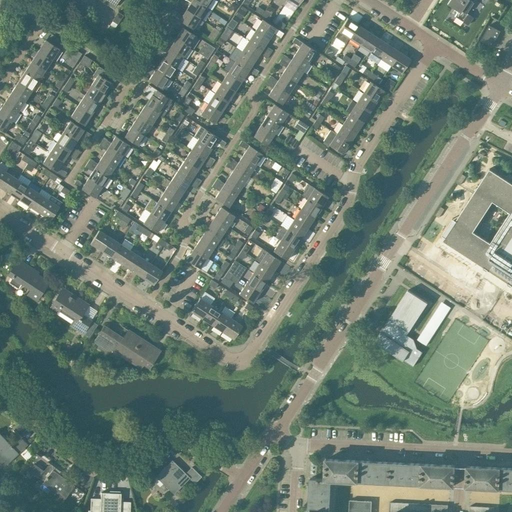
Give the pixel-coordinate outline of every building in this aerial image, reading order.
[(100,0),(113,8),(118,0),(100,0)] [(206,8),(194,0),(185,0),(190,3),(186,9),(200,18),(206,8)] [(470,0),(450,0),(447,5),(458,12),(454,17),(467,25),(472,17),(466,13),(473,2),(470,0)] [(261,16),(264,11),(258,7),(255,11),(261,16)] [(243,11),(239,8),(234,15),(239,18),(243,11)] [(193,29),(200,18),(186,9),(182,16),(175,11),(172,15),(193,29)] [(270,15),(264,11),(261,16),(267,20),(270,15)] [(123,15),(118,12),(112,21),(117,24),(123,15)] [(273,23),(282,29),(285,25),(276,18),(273,23)] [(349,38),(358,25),(347,18),(338,32),(349,38)] [(283,33),(275,28),(262,20),(255,30),(268,39),(272,33),(280,38),(283,33)] [(359,45),(368,32),(358,25),(349,38),(359,45)] [(500,31),(489,25),(481,40),(492,46),(500,31)] [(227,27),(220,37),(225,40),(226,41),(233,31),(227,27)] [(196,36),(183,28),(176,38),(189,47),(196,36)] [(268,39),(255,30),(248,41),(269,55),(272,50),(264,45),(268,39)] [(370,52),(379,39),(368,32),(359,45),(370,52)] [(182,57),(189,47),(176,38),(169,49),(182,57)] [(315,51),(294,38),(291,42),(299,47),(295,53),(308,62),(315,51)] [(380,59),(389,45),(379,39),(370,52),(380,59)] [(59,48),(45,40),(38,51),(52,59),(59,48)] [(269,55),(248,41),(242,51),(255,60),(259,54),(266,59),(269,55)] [(214,48),(210,45),(206,52),(210,55),(214,48)] [(391,66),(399,52),(389,45),(380,59),(391,66)] [(176,68),(182,57),(169,49),(162,59),(176,68)] [(334,53),(327,49),(324,53),(331,58),(334,53)] [(52,59),(38,51),(31,61),(45,70),(52,59)] [(251,66),(255,60),(242,51),(235,62),(248,71),(255,76),(258,71),(251,66)] [(410,59),(399,52),(391,66),(401,73),(410,59)] [(291,59),(283,55),(281,59),(302,73),(308,62),(295,53),(291,59)] [(218,57),(214,54),(210,61),(214,64),(218,57)] [(347,64),(350,59),(344,55),(341,60),(347,64)] [(73,67),(77,60),(72,57),(68,64),(73,67)] [(169,78),(176,68),(162,59),(155,69),(169,78)] [(302,73),(281,59),(278,63),(286,68),(282,74),(295,83),(302,73)] [(357,63),(350,59),(347,64),(354,68),(357,63)] [(201,69),(205,63),(200,60),(196,66),(201,69)] [(45,70),(31,61),(25,71),(38,80),(45,70)] [(210,70),(214,64),(210,61),(206,67),(210,70)] [(84,65),(80,62),(76,69),(80,72),(84,65)] [(248,71),(235,62),(228,72),(241,81),(248,71)] [(112,83),(106,79),(109,73),(99,66),(93,75),(96,78),(91,85),(105,94),(112,83)] [(196,76),(201,69),(196,66),(192,73),(196,76)] [(368,77),(371,73),(365,68),(362,73),(368,77)] [(162,89),(169,78),(155,69),(148,80),(162,89)] [(347,73),(342,70),(338,76),(343,79),(347,73)] [(38,80),(25,71),(18,82),(32,91),(38,80)] [(63,82),(67,75),(63,72),(59,79),(63,82)] [(241,81),(228,72),(221,83),(234,92),(241,81)] [(378,77),(371,73),(368,77),(375,81),(378,77)] [(295,83),(282,74),(277,80),(270,75),(267,80),(288,93),(295,83)] [(205,78),(200,75),(196,81),(201,84),(205,78)] [(339,86),(343,79),(338,76),(334,83),(339,86)] [(70,87),(75,80),(70,77),(66,84),(70,87)] [(59,88),(63,82),(59,79),(55,85),(59,88)] [(288,93),(267,80),(264,84),(272,89),(268,95),(281,104),(288,93)] [(187,90),(191,84),(186,81),(182,87),(187,90)] [(197,91),(201,84),(196,81),(192,88),(197,91)] [(25,101),(32,91),(18,82),(11,92),(25,101)] [(376,102),(383,91),(370,82),(363,93),(376,102)] [(390,91),(393,86),(386,82),(383,87),(390,91)] [(227,102),(234,92),(221,83),(214,93),(227,102)] [(66,93),(70,87),(66,84),(62,90),(66,93)] [(98,104),(105,94),(91,85),(84,96),(98,104)] [(162,117),(173,101),(148,85),(144,92),(146,94),(145,97),(149,99),(145,106),(158,114),(162,117)] [(183,96),(187,90),(182,87),(178,93),(183,96)] [(333,94),(329,91),(325,97),(329,100),(333,94)] [(18,111),(25,101),(11,92),(4,103),(18,111)] [(50,102),(54,96),(49,93),(45,99),(50,102)] [(227,102),(214,93),(207,104),(221,112),(227,102)] [(370,112),(376,102),(363,93),(356,103),(370,112)] [(91,115),(98,104),(84,96),(77,106),(91,115)] [(187,106),(191,99),(187,96),(182,103),(187,106)] [(325,107),(329,100),(325,97),(321,104),(325,107)] [(61,101),(56,98),(52,105),(57,108),(61,101)] [(46,109),(50,102),(45,99),(41,106),(46,109)] [(0,114),(11,122),(18,111),(4,103),(0,109),(0,114)] [(363,122),(370,112),(356,103),(349,114),(363,122)] [(221,112),(207,104),(200,114),(214,123),(221,112)] [(287,113),(274,104),(267,115),(280,124),(287,113)] [(84,126),(91,115),(77,106),(70,117),(84,126)] [(151,125),(158,114),(145,106),(138,116),(151,125)] [(179,122),(184,116),(179,113),(175,119),(179,122)] [(0,129),(4,132),(11,122),(0,114),(0,129)] [(36,123),(40,117),(36,114),(32,120),(36,123)] [(319,114),(316,120),(315,121),(320,124),(324,117),(319,114)] [(356,133),(363,122),(349,114),(342,124),(356,133)] [(274,134),(280,124),(267,115),(260,126),(274,134)] [(145,135),(151,125),(138,116),(131,126),(145,135)] [(32,130),(36,123),(32,120),(28,127),(32,130)] [(91,135),(70,121),(63,132),(76,141),(81,134),(88,139),(91,135)] [(316,130),(320,124),(315,121),(311,127),(316,130)] [(304,133),(308,126),(303,123),(299,130),(304,133)] [(356,133),(342,124),(336,134),(349,143),(356,133)] [(138,146),(145,135),(131,126),(124,137),(138,146)] [(267,145),(274,134),(260,126),(253,136),(267,145)] [(223,148),(226,143),(200,127),(194,137),(197,140),(211,149),(215,142),(223,148)] [(170,137),(174,131),(169,128),(165,134),(170,137)] [(342,154),(349,143),(336,134),(330,131),(323,142),(342,154)] [(72,147),(76,141),(63,132),(56,143),(77,156),(80,152),(72,147)] [(166,143),(170,137),(165,134),(161,140),(166,143)] [(23,144),(27,138),(22,135),(18,141),(23,144)] [(122,156),(129,145),(115,136),(111,143),(104,138),(101,142),(122,156)] [(294,148),(298,141),(294,138),(290,145),(294,148)] [(31,150),(35,144),(29,140),(25,146),(31,150)] [(207,155),(211,149),(197,140),(191,150),(212,164),(215,160),(207,155)] [(21,147),(18,145),(12,141),(9,145),(18,151),(21,147)] [(263,154),(241,141),(238,145),(246,150),(242,157),(255,165),(263,154)] [(115,166),(122,156),(101,142),(98,146),(106,151),(101,157),(115,166)] [(77,156),(56,143),(49,153),(63,162),(67,155),(75,160),(77,156)] [(290,154),(294,148),(290,145),(286,151),(290,154)] [(156,158),(160,151),(156,148),(152,155),(156,158)] [(197,170),(202,163),(209,168),(212,164),(191,150),(184,161),(197,170)] [(59,168),(63,162),(49,153),(42,163),(64,177),(67,172),(59,168)] [(27,163),(30,159),(24,155),(21,159),(27,163)] [(108,177),(115,166),(101,157),(98,163),(90,158),(87,163),(108,177)] [(249,176),(255,165),(242,157),(238,163),(230,158),(227,162),(249,176)] [(37,163),(30,159),(27,163),(34,167),(37,163)] [(194,176),(197,170),(184,161),(177,171),(198,185),(201,181),(194,176)] [(242,186),(249,176),(227,162),(225,166),(232,171),(228,177),(242,186)] [(101,187),(108,177),(87,163),(85,167),(92,172),(88,178),(101,187)] [(48,177),(51,172),(45,168),(42,173),(48,177)] [(153,171),(149,168),(144,174),(149,177),(153,171)] [(511,184),(511,183),(510,182),(510,183),(507,181),(508,180),(507,180),(506,180),(504,179),(504,178),(503,177),(502,178),(501,177),(501,176),(499,175),(498,175),(496,174),(496,173),(495,172),(495,173),(492,171),(493,171),(490,169),(486,175),(485,178),(484,177),(483,178),(484,179),(482,181),(481,182),(480,185),(479,185),(479,186),(478,185),(477,186),(478,187),(476,190),(475,189),(474,190),(475,190),(475,191),(475,192),(474,194),(473,194),(472,195),(473,196),(471,198),(470,199),(469,202),(468,201),(463,209),(464,209),(462,212),(461,213),(460,216),(459,215),(458,216),(459,217),(457,219),(456,220),(456,221),(454,224),(453,224),(452,223),(450,222),(447,227),(448,228),(450,229),(446,235),(445,237),(443,241),(444,241),(447,242),(446,243),(448,244),(448,243),(450,245),(451,246),(452,246),(454,247),(454,248),(458,250),(461,251),(460,252),(461,253),(462,252),(464,254),(465,255),(465,254),(468,256),(468,257),(471,259),(471,258),(474,260),(473,260),(474,261),(475,261),(477,262),(477,263),(478,264),(478,263),(481,265),(483,267),(483,268),(484,268),(487,270),(487,271),(488,271),(488,270),(489,271),(489,270),(492,272),(491,272),(494,274),(494,273),(496,275),(499,277),(499,276),(502,278),(501,279),(504,280),(507,281),(506,282),(507,283),(507,284),(508,284),(508,283),(511,285),(511,286),(511,287),(511,286),(511,184)] [(184,191),(188,184),(196,189),(198,185),(177,171),(170,182),(184,191)] [(0,187),(8,193),(17,179),(7,172),(0,182),(0,187)] [(55,181),(58,176),(51,172),(48,177),(55,181)] [(292,182),(296,176),(292,173),(288,179),(292,182)] [(462,174),(457,183),(460,185),(466,177),(462,174)] [(235,197),(242,186),(228,177),(224,183),(217,178),(214,183),(235,197)] [(94,198),(101,187),(88,178),(84,184),(76,179),(73,184),(94,198)] [(18,199),(27,186),(17,179),(8,193),(18,199)] [(144,185),(139,182),(135,189),(139,192),(144,185)] [(177,201),(184,191),(170,182),(163,193),(177,201)] [(228,207),(235,197),(214,183),(211,187),(219,192),(215,198),(228,207)] [(29,206),(38,193),(27,186),(18,199),(29,206)] [(66,195),(69,191),(63,187),(60,191),(66,195)] [(287,191),(282,188),(278,194),(282,197),(287,191)] [(320,208),(327,197),(314,188),(307,199),(320,208)] [(136,198),(139,192),(135,189),(131,195),(136,198)] [(39,213),(48,199),(38,193),(29,206),(39,213)] [(170,211),(177,201),(163,193),(156,203),(170,211)] [(278,204),(282,197),(278,194),(274,201),(278,204)] [(39,213),(50,220),(62,202),(51,195),(48,199),(39,213)] [(313,218),(320,208),(307,199),(300,210),(313,218)] [(130,206),(125,203),(121,210),(126,213),(130,206)] [(163,222),(170,211),(156,203),(150,213),(163,222)] [(265,207),(260,204),(256,210),(261,213),(265,207)] [(234,216),(221,207),(214,218),(227,227),(234,216)] [(435,215),(435,216),(439,218),(444,209),(441,207),(435,215)] [(273,212),(268,209),(264,215),(269,218),(273,212)] [(307,229),(313,218),(300,210),(293,220),(307,229)] [(121,219),(124,215),(118,211),(115,215),(121,219)] [(156,233),(163,222),(150,213),(143,224),(156,233)] [(130,219),(124,215),(121,219),(127,223),(130,219)] [(265,224),(269,218),(264,215),(260,221),(265,224)] [(221,237),(227,227),(214,218),(207,228),(221,237)] [(307,229),(293,220),(287,230),(300,239),(307,229)] [(145,228),(138,224),(135,229),(142,233),(145,228)] [(252,228),(248,225),(244,231),(248,234),(252,228)] [(262,229),(257,226),(250,236),(255,239),(262,229)] [(151,233),(145,228),(142,233),(148,237),(151,233)] [(214,247),(221,237),(207,228),(200,239),(214,247)] [(101,251),(109,237),(98,230),(89,244),(101,251)] [(300,239),(287,230),(280,241),(293,249),(300,239)] [(111,258),(120,244),(109,237),(101,251),(111,258)] [(162,247),(165,242),(159,238),(156,242),(162,247)] [(207,258),(214,247),(200,239),(193,249),(207,258)] [(239,249),(243,242),(238,239),(234,246),(239,249)] [(286,260),(293,249),(280,241),(273,252),(286,260)] [(169,251),(172,246),(165,242),(162,247),(169,251)] [(121,264),(130,251),(120,244),(111,258),(121,264)] [(250,247),(245,244),(241,251),(246,253),(250,247)] [(235,255),(239,249),(234,246),(230,252),(235,255)] [(200,269),(207,258),(193,249),(186,260),(200,269)] [(132,271),(140,258),(130,251),(121,264),(132,271)] [(242,260),(246,253),(241,251),(237,257),(242,260)] [(280,261),(267,252),(260,263),(273,272),(280,261)] [(142,278),(151,265),(140,258),(132,271),(142,278)] [(33,270),(18,260),(8,275),(12,278),(9,283),(18,289),(21,283),(31,290),(27,295),(36,301),(48,282),(31,272),(33,270)] [(225,270),(229,263),(225,260),(221,267),(225,270)] [(273,272),(260,263),(253,273),(266,282),(273,272)] [(162,272),(151,265),(142,278),(153,285),(162,272)] [(237,268),(232,265),(228,272),(233,274),(237,268)] [(221,276),(225,270),(221,267),(216,273),(221,276)] [(229,281),(233,274),(228,272),(224,278),(229,281)] [(259,292),(266,282),(253,273),(246,284),(259,292)] [(215,289),(218,284),(211,280),(208,284),(215,289)] [(252,303),(259,292),(246,284),(239,294),(252,303)] [(230,298),(233,293),(226,289),(223,294),(230,298)] [(428,303),(408,290),(389,319),(389,320),(382,331),(381,332),(374,342),(403,361),(404,360),(413,366),(422,352),(417,349),(414,339),(407,335),(409,332),(428,303)] [(81,315),(88,305),(77,299),(76,301),(61,291),(51,306),(73,321),(70,326),(82,334),(90,321),(81,315)] [(239,298),(233,293),(230,298),(236,302),(239,298)] [(201,319),(210,305),(199,298),(191,311),(201,319)] [(254,307),(247,303),(244,301),(241,305),(251,312),(254,307)] [(212,325),(221,312),(210,305),(201,319),(212,325)] [(222,332),(231,319),(221,312),(212,325),(222,332)] [(233,339),(242,326),(231,319),(222,332),(233,339)] [(122,338),(104,326),(93,343),(118,359),(123,351),(148,368),(157,355),(151,351),(153,347),(127,330),(122,338)] [(422,331),(417,340),(426,346),(432,337),(422,331)] [(0,434),(0,462),(4,467),(27,445),(21,438),(12,447),(0,434)] [(342,481),(343,460),(326,459),(325,479),(331,480),(342,481)] [(359,481),(360,461),(343,460),(342,481),(359,481)] [(171,461),(156,477),(163,484),(174,494),(189,478),(194,484),(201,477),(191,468),(185,474),(171,461)] [(374,482),(375,462),(360,461),(359,481),(374,482)] [(389,483),(390,462),(375,462),(374,482),(389,483)] [(405,484),(406,463),(390,462),(389,483),(405,484)] [(54,467),(49,463),(38,478),(43,482),(39,488),(61,504),(74,486),(52,470),(54,467)] [(421,484),(422,464),(406,463),(405,484),(421,484)] [(438,485),(439,465),(422,464),(421,484),(438,485)] [(455,465),(441,465),(439,465),(438,485),(454,486),(455,465)] [(483,488),(484,467),(467,466),(466,487),(483,488)] [(499,488),(500,468),(484,467),(483,488),(499,488)] [(511,489),(511,468),(500,468),(499,488),(511,489)] [(330,497),(331,480),(325,479),(310,478),(309,496),(330,497)] [(101,493),(101,499),(91,498),(90,510),(88,510),(87,511),(130,511),(130,502),(120,501),(121,493),(101,493)] [(314,511),(329,511),(330,497),(309,496),(308,511),(314,511)] [(371,511),(372,501),(350,500),(349,511),(371,511)]
